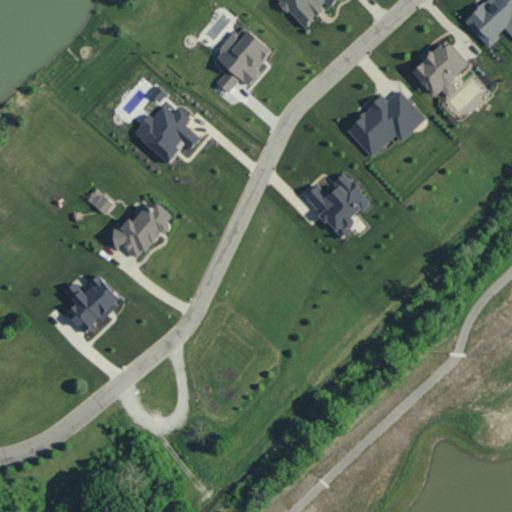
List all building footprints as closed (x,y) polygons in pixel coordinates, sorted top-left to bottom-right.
[(309,26),(328,3),(333,7),(338,0),(283,0),(281,3),(309,26)] [(511,0),(488,0),(467,20),(491,46),(508,30),(511,33),(511,0)] [(276,48),(245,22),(218,55),(232,67),(220,81),(231,91),(243,77),(252,85),(264,71),(260,67),(276,48)] [(415,71),(438,95),(444,90),(451,96),(459,88),(453,81),(472,63),(449,39),(415,71)] [(349,129),(374,156),(399,134),(404,140),(428,118),(402,89),(388,102),(384,97),(349,129)] [(136,131),(172,162),(187,144),(192,149),(203,137),(187,124),(193,117),(181,107),(176,113),(166,104),(156,117),(151,113),(136,131)] [(121,237),(123,239),(120,242),(141,260),(172,223),(171,222),(177,214),(155,196),(121,237)] [(68,313),(90,333),(124,296),(100,274),(86,290),(77,282),(68,291),(79,301),(68,313)]
